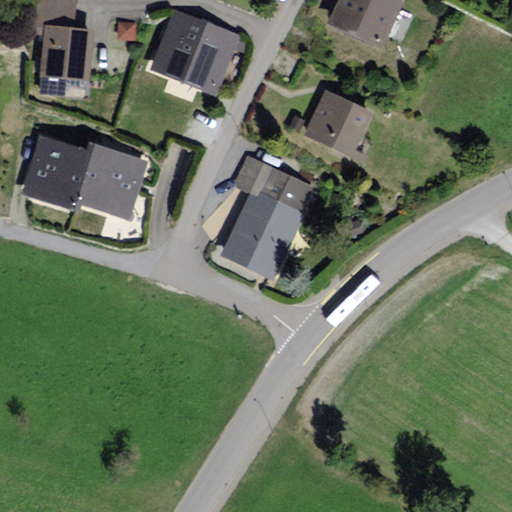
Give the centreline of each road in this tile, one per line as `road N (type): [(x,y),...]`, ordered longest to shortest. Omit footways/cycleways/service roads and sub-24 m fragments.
road 1 (residential): [(162,270),(292,0)]
road 2 (tertiary): [(305,334),(374,273),(511,185)]
road 3 (tertiary): [(193,511),(305,334)]
road 4 (residential): [(162,270),(0,228)]
road 5 (residential): [(305,334),(242,296),(162,270)]
